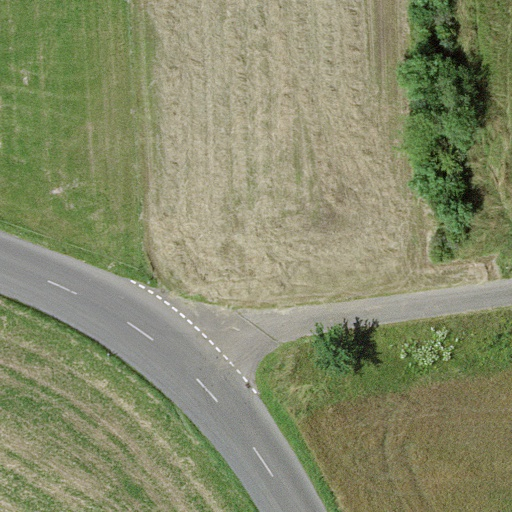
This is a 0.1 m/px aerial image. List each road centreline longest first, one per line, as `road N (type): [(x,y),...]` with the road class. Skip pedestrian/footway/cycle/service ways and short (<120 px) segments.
road 1 (secondary): [(294,511),(223,402),(163,343),(85,294),(0,260)]
road 2 (track): [(511,290),(295,322),(252,336),(194,371)]
